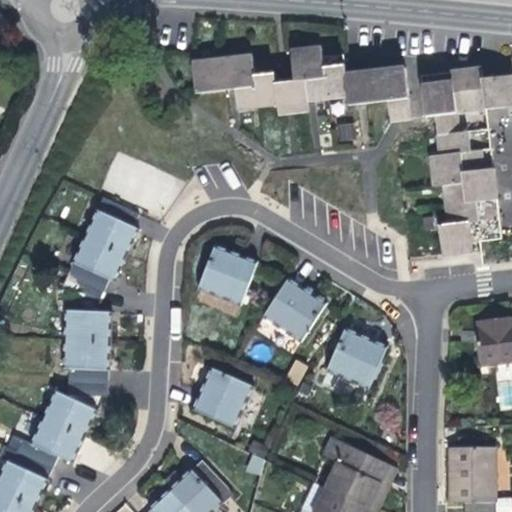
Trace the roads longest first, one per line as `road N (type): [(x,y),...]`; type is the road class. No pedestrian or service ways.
road 1 (residential): [(426,291),(383,284),(233,206),(188,218),(169,250),(157,429),(141,462),(91,511)]
road 2 (tertiary): [(511,19),(273,0)]
road 3 (residential): [(424,511),(426,291)]
road 4 (residential): [(0,205),(63,65),(62,38)]
